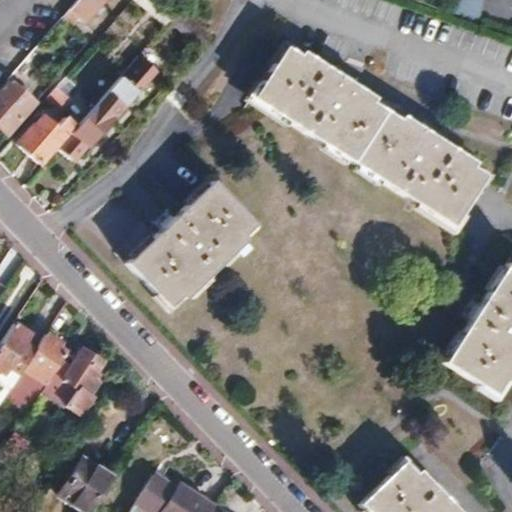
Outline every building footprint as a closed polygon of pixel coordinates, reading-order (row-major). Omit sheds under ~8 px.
[(73,0),(60,16),(69,24),(73,20),(80,26),(102,0),(73,0)] [(149,0),(133,0),(163,25),(168,20),(170,18),(149,0)] [(451,0),(447,9),(480,19),(483,0),(451,0)] [(170,18),(168,20),(198,46),(209,34),(180,6),(170,18)] [(55,147),(70,160),(83,145),(85,147),(141,84),(142,85),(161,64),(143,48),(125,68),(55,147)] [(281,48),(249,98),(449,226),(481,176),(462,164),(465,160),(398,117),(395,121),(367,102),(369,98),(298,52),(295,56),(281,48)] [(25,56),(13,70),(21,76),(29,65),(26,62),(29,59),(25,56)] [(63,77),(54,88),(64,95),(72,85),(63,77)] [(5,79),(0,84),(0,130),(5,135),(33,103),(5,79)] [(54,88),(45,98),(59,109),(68,99),(64,95),(54,88)] [(30,125),(14,143),(39,164),(74,122),(64,114),(54,127),(40,116),(32,127),(30,125)] [(208,181),(123,262),(165,305),(177,293),(181,297),(242,238),(239,234),(250,224),(208,181)] [(511,263),(504,259),(441,362),(491,394),(500,380),(505,384),(511,372),(511,263)] [(0,373),(26,335),(9,324),(0,336),(0,373)] [(42,333),(18,370),(41,384),(49,373),(49,372),(55,363),(61,355),(51,348),(55,342),(42,333)] [(96,363),(77,350),(57,379),(49,373),(41,384),(36,392),(74,417),(86,398),(84,397),(93,384),(86,379),(96,363)] [(33,423),(21,415),(1,445),(13,453),(33,423)] [(79,511),(88,511),(110,480),(79,460),(55,496),(79,511)] [(399,462),(356,504),(364,511),(453,511),(415,471),(411,475),(399,462)] [(177,484),(159,511),(206,511),(210,506),(177,484)]
